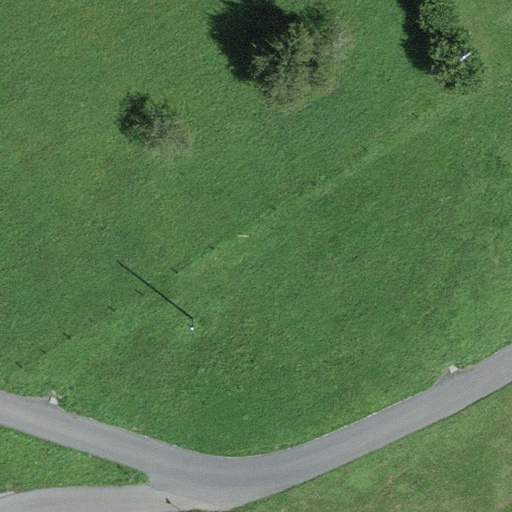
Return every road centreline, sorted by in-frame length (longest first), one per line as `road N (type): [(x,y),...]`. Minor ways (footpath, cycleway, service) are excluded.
road 1 (unclassified): [(511,360),(334,451),(269,472),(215,473)]
road 2 (unclassified): [(215,473),(0,396)]
road 3 (unclassified): [(215,473),(189,496),(37,501),(3,511)]
